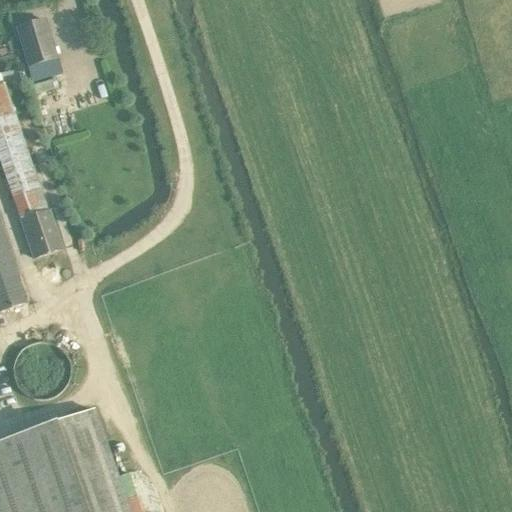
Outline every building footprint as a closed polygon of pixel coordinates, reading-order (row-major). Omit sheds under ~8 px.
[(46,21),(17,30),(29,68),(57,60),(46,21)] [(48,213),(22,222),(36,260),(62,251),(49,213),(48,213)] [(0,313),(28,304),(0,220),(0,313)] [(69,384),(70,377),(70,373),(68,367),(65,362),(62,358),(58,354),(54,351),(50,350),(43,348),(36,349),(30,350),(25,353),(21,357),(17,361),(14,366),(12,371),(12,377),(12,382),(13,387),(16,392),(18,396),(22,400),(28,404),(38,407),(44,406),(50,405),(57,402),(61,399),(65,394),(67,389),(69,384)] [(0,443),(0,511),(128,511),(94,411),(0,443)]
